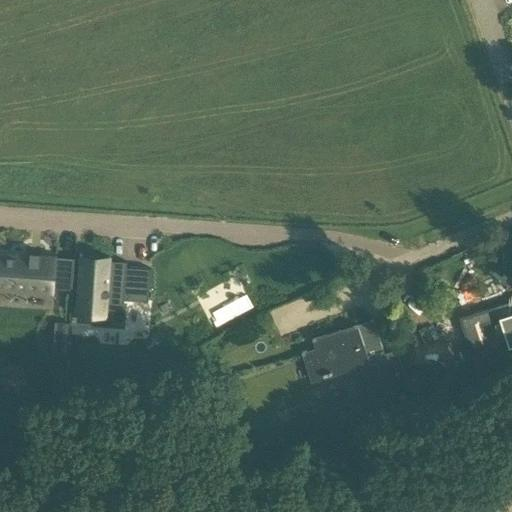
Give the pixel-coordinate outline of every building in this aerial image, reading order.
[(0,250),(1,250),(0,262),(0,294),(54,298),(58,255),(60,255),(60,251),(41,250),(40,257),(31,256),(31,249),(0,246),(0,250)] [(120,299),(122,266),(108,264),(109,250),(106,250),(105,252),(86,250),(85,259),(77,258),(78,247),(74,247),(70,307),(72,307),(73,306),(86,307),(85,321),(86,321),(87,311),(119,313),(119,307),(121,307),(122,299),(120,299)] [(511,314),(501,318),(510,346),(511,345),(511,314)] [(54,320),(51,352),(66,353),(68,321),(54,320)] [(388,408),(413,400),(397,350),(385,354),(374,320),(313,339),(316,348),(302,352),(311,379),(368,361),(371,368),(367,370),(380,410),(388,407),(388,408)] [(479,383),(501,376),(494,351),(472,358),(479,383)] [(417,414),(413,400),(388,408),(393,422),(417,414)] [(507,511),(500,497),(471,511),(507,511)]
